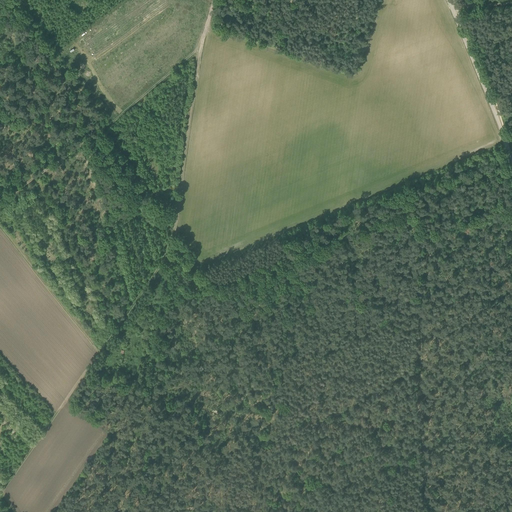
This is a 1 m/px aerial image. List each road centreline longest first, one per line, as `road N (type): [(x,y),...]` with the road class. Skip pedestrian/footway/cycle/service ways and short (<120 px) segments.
road 1 (track): [(507,161),(307,250),(273,318),(155,364)]
road 2 (track): [(413,203),(421,511)]
road 3 (track): [(200,47),(0,205)]
road 4 (track): [(169,249),(200,47)]
road 5 (unclassified): [(447,0),(511,163)]
road 6 (track): [(0,491),(98,351)]
road 7 (track): [(98,351),(0,226)]
road 8 (track): [(135,511),(155,364)]
road 9 (track): [(169,249),(98,351)]
